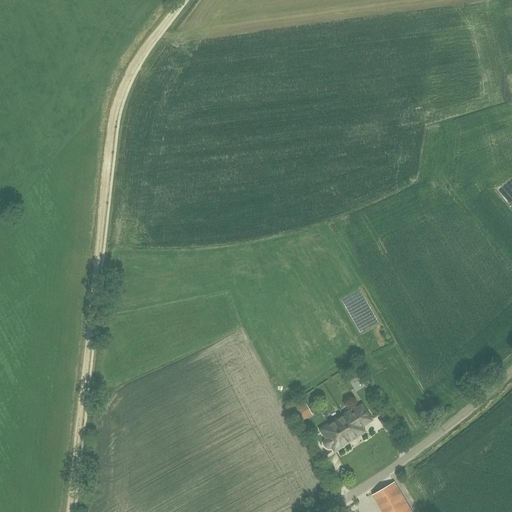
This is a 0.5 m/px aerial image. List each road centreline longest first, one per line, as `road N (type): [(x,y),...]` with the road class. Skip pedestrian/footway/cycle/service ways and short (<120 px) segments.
road 1 (track): [(181,0),(138,57),(113,113),(69,511)]
road 2 (unclassified): [(306,511),(395,465),(511,361)]
